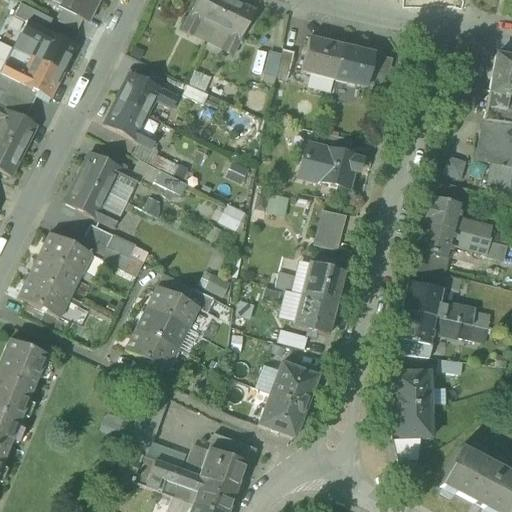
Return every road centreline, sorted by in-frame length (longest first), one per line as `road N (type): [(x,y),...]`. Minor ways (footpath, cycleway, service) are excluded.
road 1 (residential): [(435,21),(359,345),(313,462)]
road 2 (residential): [(134,0),(0,273)]
road 3 (residential): [(313,462),(99,361)]
